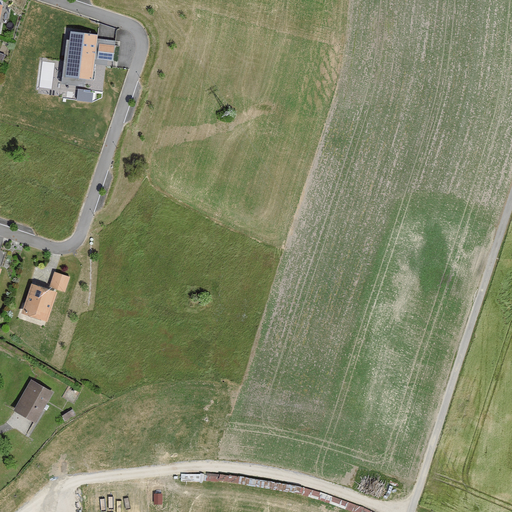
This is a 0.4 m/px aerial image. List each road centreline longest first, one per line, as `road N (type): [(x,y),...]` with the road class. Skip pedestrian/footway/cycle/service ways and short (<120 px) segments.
road 1 (residential): [(0,231),(53,248),(71,247),(81,235),(141,52),(132,26),(57,0)]
road 2 (track): [(35,511),(67,483),(203,465),(284,472),(399,511)]
road 3 (track): [(411,511),(511,198)]
